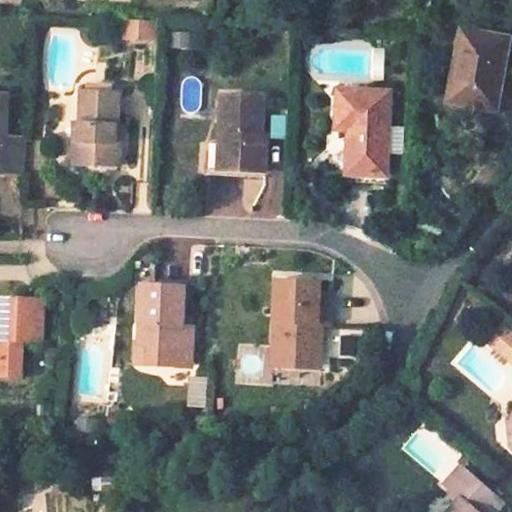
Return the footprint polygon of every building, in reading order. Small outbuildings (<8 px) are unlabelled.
[(124,40),(152,41),(153,21),(125,20),(124,40)] [(508,38),(462,30),(449,103),(488,109),(492,89),(499,91),(508,38)] [(190,48),(190,33),(172,33),(172,48),(190,48)] [(111,84),(88,83),(87,93),(111,94),(111,84)] [(499,91),(492,89),(488,109),(496,110),(499,91)] [(388,131),(390,93),(338,91),(336,129),(350,129),(348,174),(386,176),(387,156),(406,157),(407,132),(388,131)] [(87,93),(82,93),(81,126),(75,125),(74,164),(121,165),(121,141),(114,140),(114,127),(118,126),(119,94),(111,94),(87,93)] [(7,95),(0,94),(0,172),(25,173),(26,140),(4,139),(7,95)] [(259,134),(261,98),(220,97),(218,139),(211,138),(209,171),(263,173),(265,145),(259,145),(259,134)] [(118,126),(114,127),(114,140),(121,141),(122,127),(118,126)] [(488,198),(505,171),(489,161),(472,188),(488,198)] [(6,176),(6,207),(21,207),(21,176),(6,176)] [(320,283),(276,282),(274,324),(283,324),(282,356),(320,358),(321,326),(332,326),(333,295),(320,294),(320,283)] [(184,288),(143,286),(141,345),(151,346),(150,365),(191,367),(192,329),(182,328),(184,288)] [(42,301),(3,300),(1,331),(2,340),(0,340),(0,375),(20,377),(21,341),(41,342),(42,301)] [(283,324),(274,324),(273,367),(320,368),(320,358),(282,356),(283,324)] [(511,354),(511,337),(501,329),(489,344),(508,360),(511,354)] [(141,345),(136,345),(135,365),(150,365),(151,346),(141,345)] [(209,406),(208,377),(187,378),(189,407),(209,406)] [(496,511),(503,505),(461,471),(445,489),(463,504),(456,511),(496,511)] [(122,511),(122,491),(108,492),(108,511),(122,511)]
